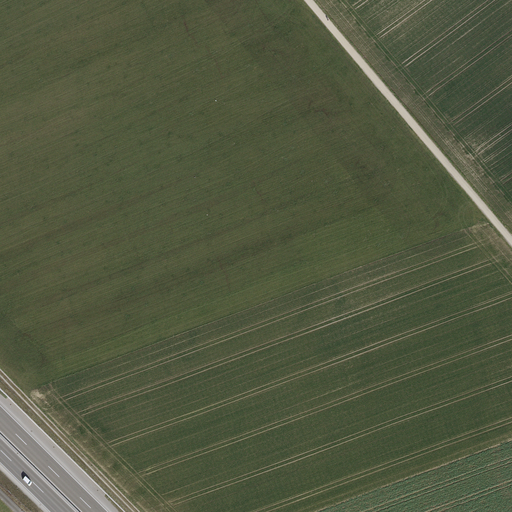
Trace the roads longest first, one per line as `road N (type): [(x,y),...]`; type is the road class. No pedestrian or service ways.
road 1 (track): [(308,0),(511,241)]
road 2 (track): [(140,511),(0,373)]
road 3 (motorway): [(96,511),(0,416)]
